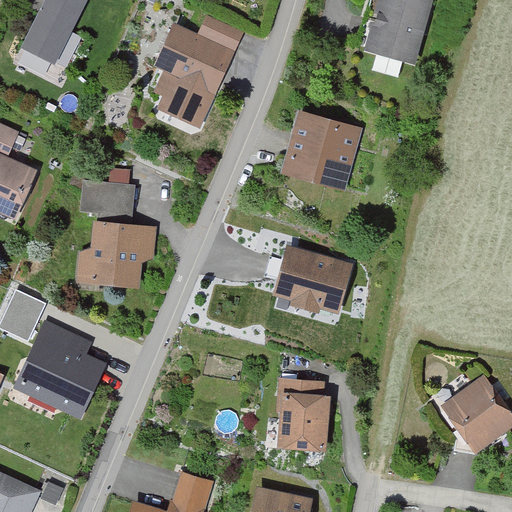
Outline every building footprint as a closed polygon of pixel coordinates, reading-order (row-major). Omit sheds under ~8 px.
[(47,0),(24,47),(53,61),(84,0),(47,0)] [(412,60),(428,2),(420,0),(383,0),(378,20),(366,16),(358,45),(412,60)] [(240,32),(208,17),(198,39),(230,53),(240,32)] [(214,87),(230,53),(198,39),(175,28),(159,63),(179,72),(162,107),(197,123),(214,87)] [(288,171),(340,185),(356,131),(303,116),(288,171)] [(32,172),(5,160),(17,133),(0,125),(0,207),(14,213),(32,172)] [(136,284),(141,229),(125,227),(129,185),(84,180),(81,210),(99,212),(94,254),(82,253),(80,278),(136,284)] [(279,291),(290,251),(284,249),(281,259),(270,256),(264,276),(276,279),(273,289),(279,291)] [(290,251),(279,291),(298,296),(296,302),(315,307),(317,301),(336,307),(347,267),(290,251)] [(0,325),(0,326),(28,340),(45,303),(17,290),(0,325)] [(20,384),(79,411),(100,366),(80,357),(86,342),(48,324),(20,384)] [(322,383),(281,379),(280,395),(285,396),(281,444),(323,447),(327,398),(321,398),(322,383)] [(459,423),(455,450),(483,454),(485,441),(511,421),(511,419),(483,380),(447,406),(459,423)] [(173,511),(161,511),(135,504),(132,511),(200,511),(210,482),(181,474),(173,502),(177,504),(173,511)] [(0,511),(24,511),(34,492),(0,476),(0,511)] [(42,497),(55,504),(62,488),(49,482),(42,497)] [(305,511),(308,502),(259,491),(254,511),(305,511)]
